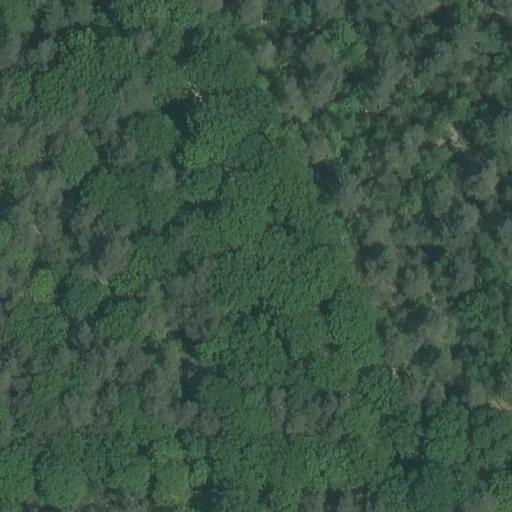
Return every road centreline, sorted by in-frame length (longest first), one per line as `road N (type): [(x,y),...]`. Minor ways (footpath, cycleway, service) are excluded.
road 1 (track): [(402,511),(152,0)]
road 2 (track): [(0,510),(511,484)]
